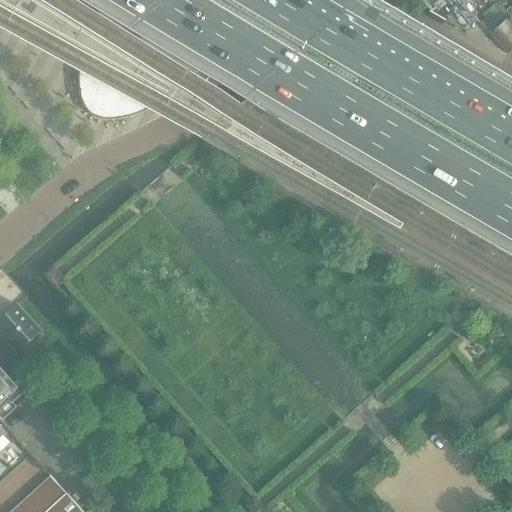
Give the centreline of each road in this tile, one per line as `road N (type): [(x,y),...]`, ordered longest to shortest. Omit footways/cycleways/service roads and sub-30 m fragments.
road 1 (residential): [(0,239),(76,173),(164,131),(314,0)]
road 2 (motorway): [(171,0),(511,201)]
road 3 (motorway): [(511,146),(264,0)]
road 4 (residential): [(511,81),(408,21),(387,0)]
